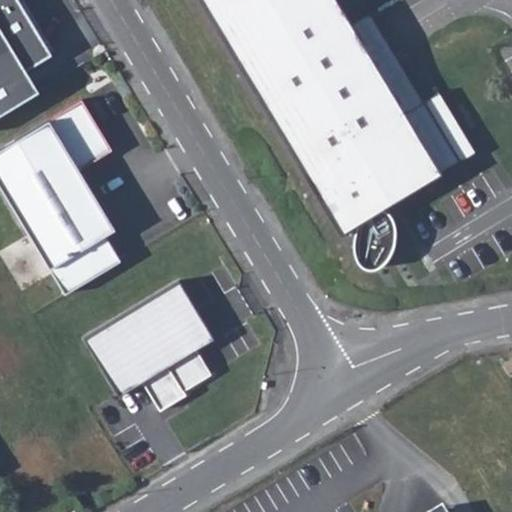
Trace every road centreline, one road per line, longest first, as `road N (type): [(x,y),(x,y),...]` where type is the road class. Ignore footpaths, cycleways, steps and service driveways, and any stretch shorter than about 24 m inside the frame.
road 1 (unclassified): [(333,371),(113,0)]
road 2 (unclassified): [(154,511),(307,418),(330,393),(333,371)]
road 3 (unclassified): [(333,371),(511,319)]
